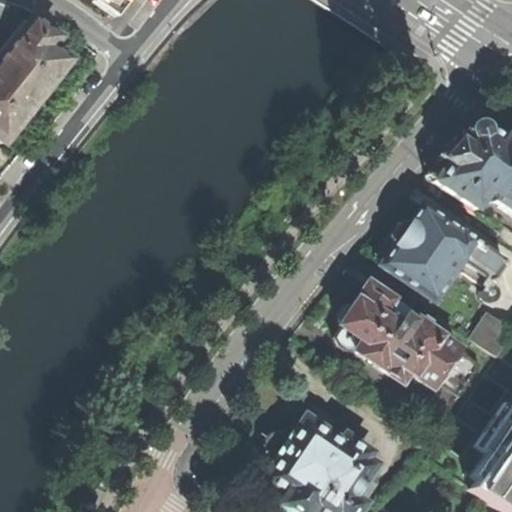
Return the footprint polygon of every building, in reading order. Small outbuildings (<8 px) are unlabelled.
[(0,51),(0,74),(36,103),(52,83),(69,61),(51,47),(58,38),(31,16),(6,49),(0,51)] [(0,143),(2,145),(19,124),(36,103),(0,74),(0,143)] [(468,126),(424,176),(432,182),(431,184),(472,211),(483,194),(498,204),(496,207),(511,217),(511,147),(481,126),(480,125),(477,124),(475,124),(472,124),(468,126)] [(376,267),(430,303),(435,296),(443,302),(466,268),(489,284),(502,264),(418,206),(406,223),(405,222),(397,223),(392,230),(373,258),(379,263),(376,267)] [(339,328),(332,338),(333,339),(336,346),(342,350),(350,351),(398,383),(405,373),(429,388),(434,381),(457,397),(478,367),(426,330),(427,329),(426,323),(406,309),(402,314),(363,288),(349,307),(348,306),(339,308),(337,311),(335,315),(337,323),(337,324),(336,326),(339,328)] [(469,340),(495,358),(511,332),(511,329),(487,313),(469,340)] [(511,409),(511,411),(500,403),(484,426),(511,444),(511,409)] [(355,511),(366,495),(356,488),(371,466),(362,460),(366,454),(341,437),(337,443),(323,433),(324,431),(320,423),(315,420),(306,419),(304,421),(301,419),(287,440),(275,431),(268,433),(262,438),(260,445),(261,454),(255,464),(266,472),(260,480),(282,496),(275,505),(279,508),(279,511),(355,511)] [(511,511),(511,444),(484,426),(469,447),(480,454),(465,475),(471,480),(464,489),(497,511),(511,511)]
